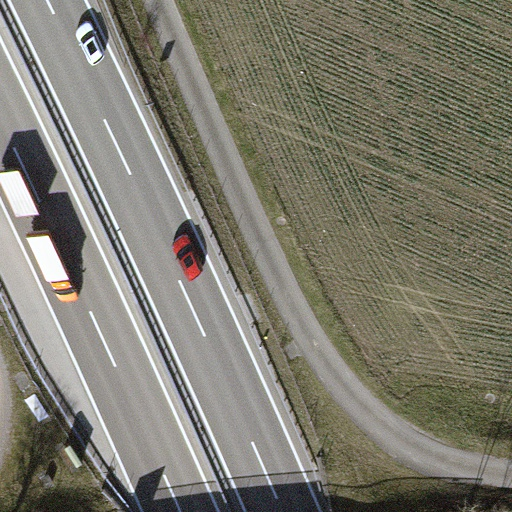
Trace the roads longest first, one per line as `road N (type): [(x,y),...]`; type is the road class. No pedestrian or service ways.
road 1 (track): [(511,474),(452,465),(398,438),(341,379),(277,271),(161,0)]
road 2 (trunk): [(285,511),(49,0)]
road 3 (trunk): [(0,113),(183,511)]
